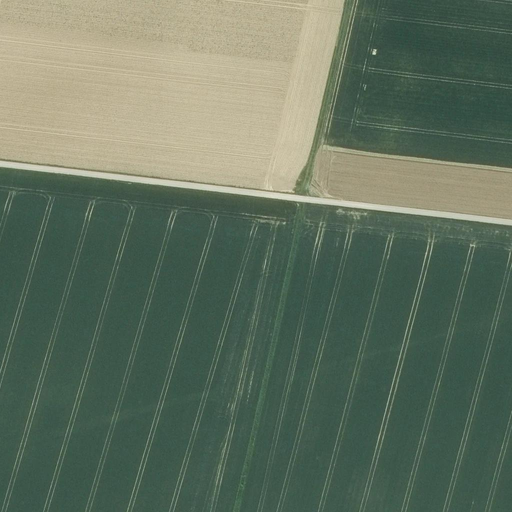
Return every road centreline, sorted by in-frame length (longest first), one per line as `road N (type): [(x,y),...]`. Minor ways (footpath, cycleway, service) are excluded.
road 1 (track): [(242,511),(349,0)]
road 2 (track): [(511,222),(0,164)]
